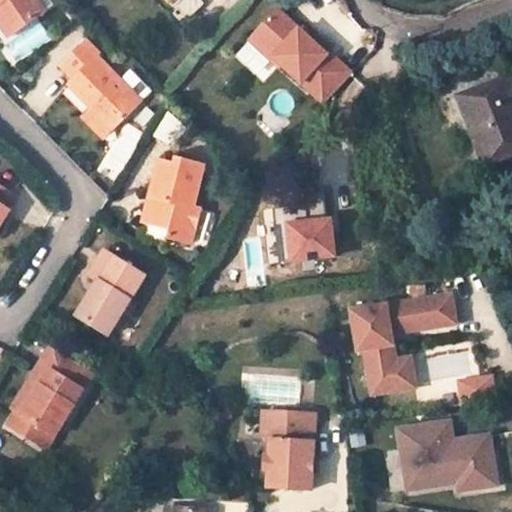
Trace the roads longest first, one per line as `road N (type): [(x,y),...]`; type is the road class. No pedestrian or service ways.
road 1 (residential): [(0,107),(65,179),(74,200),(12,318),(0,319)]
road 2 (residential): [(509,0),(450,25),(417,28),(379,18),(361,0)]
